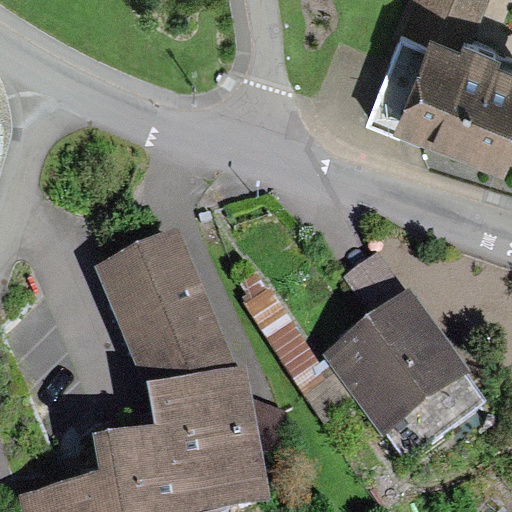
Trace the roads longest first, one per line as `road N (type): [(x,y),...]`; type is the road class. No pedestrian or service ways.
road 1 (unclassified): [(236,150),(511,237)]
road 2 (unclassified): [(0,47),(29,67),(236,150)]
road 3 (residential): [(251,0),(264,82),(236,150)]
